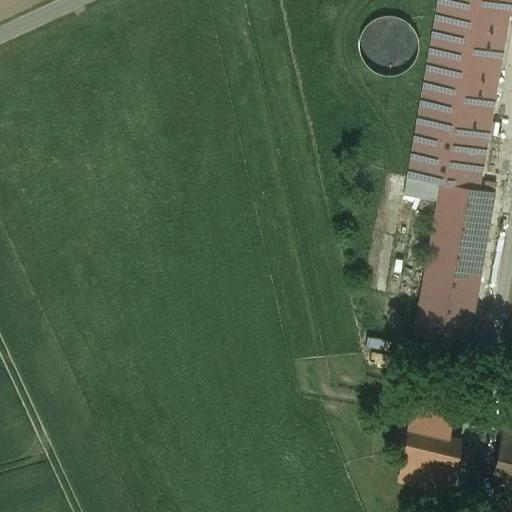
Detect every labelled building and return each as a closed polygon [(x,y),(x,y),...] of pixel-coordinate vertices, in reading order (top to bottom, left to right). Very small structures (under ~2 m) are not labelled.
[(509,0),(437,0),(407,176),(439,182),(412,334),(467,343),(494,191),(477,188),(509,0)] [(359,46),(363,59),(371,69),(384,74),(397,74),(409,67),(417,56),(419,43),(415,31),(406,21),(394,15),(381,16),(369,23),(361,33),(359,46)] [(424,411),(423,421),(444,424),(445,413),(424,411)] [(423,421),(407,419),(401,464),(438,469),(444,424),(423,421)] [(511,429),(501,427),(489,479),(511,485),(511,484),(511,429)]
